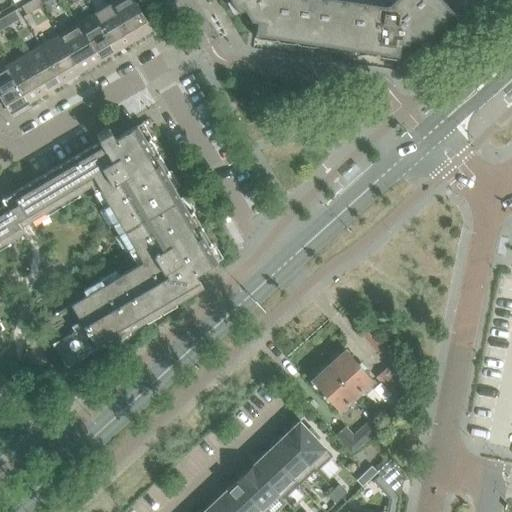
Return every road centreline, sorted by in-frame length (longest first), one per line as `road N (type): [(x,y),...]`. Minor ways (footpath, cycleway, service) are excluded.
road 1 (unclassified): [(8,511),(428,136)]
road 2 (residential): [(493,198),(432,511)]
road 3 (residential): [(0,142),(9,157),(155,73)]
road 4 (residential): [(155,73),(246,227)]
road 5 (residential): [(176,511),(283,411)]
